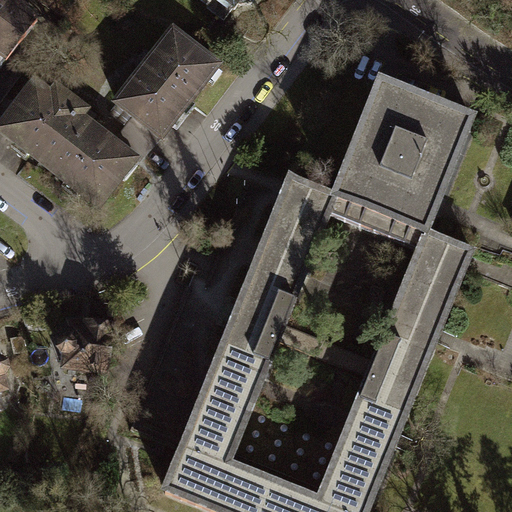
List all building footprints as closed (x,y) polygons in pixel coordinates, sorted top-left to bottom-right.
[(42,21),(13,0),(0,0),(0,62),(5,66),(0,73),(0,107),(8,97),(28,70),(14,59),(42,21)] [(190,0),(229,28),(239,15),(244,19),(258,0),(190,0)] [(173,34),(111,117),(162,155),(224,72),(173,34)] [(364,54),(357,72),(374,80),(382,62),(364,54)] [(0,143),(101,219),(141,166),(86,125),(92,117),(58,91),(53,99),(34,85),(19,105),(8,97),(0,107),(0,130),(0,131),(0,143)] [(208,511),(369,511),(439,338),(470,260),(473,254),(428,236),(474,123),(382,86),(336,199),(291,181),(288,190),(243,302),(228,296),(222,311),(217,324),(232,330),(165,495),(208,511)] [(87,327),(71,325),(69,335),(72,336),(71,341),(68,340),(64,341),(59,346),(59,351),(61,354),(66,357),(64,369),(106,375),(112,328),(87,325),(87,327)] [(0,354),(0,402),(12,400),(8,386),(11,382),(11,378),(9,369),(6,365),(3,364),(0,354)]
